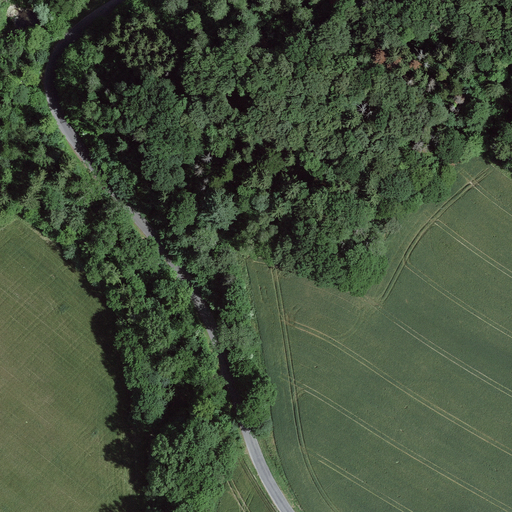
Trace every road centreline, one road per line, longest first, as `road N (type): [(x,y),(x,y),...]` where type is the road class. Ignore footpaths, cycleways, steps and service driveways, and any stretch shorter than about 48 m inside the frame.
road 1 (tertiary): [(123,0),(63,43),(51,94),(65,127),(203,307),(257,457),(288,511)]
road 2 (track): [(150,511),(155,428),(175,402),(229,372)]
